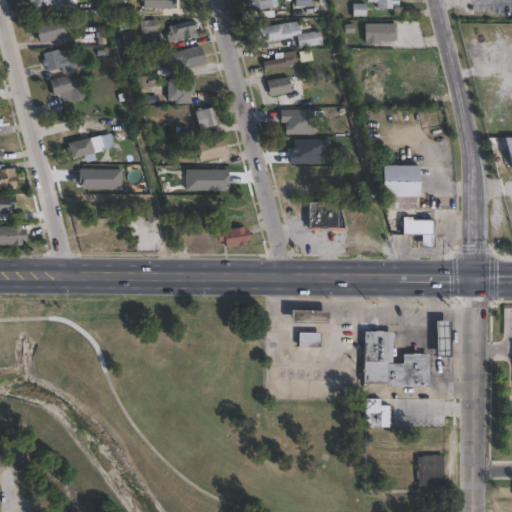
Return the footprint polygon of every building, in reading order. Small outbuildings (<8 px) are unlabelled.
[(55,0),(56,3),(35,9),(35,7),(32,8),(29,0),(55,0)] [(141,0),(142,8),(175,8),(174,0),(141,0)] [(270,0),(272,7),(252,12),(251,7),(247,8),(246,0),(270,0)] [(399,0),(399,5),(394,5),(394,8),(377,8),(377,2),(367,2),(367,0),(399,0)] [(59,18),(59,20),(63,19),(67,34),(63,35),(64,37),(40,44),(35,25),(59,18)] [(158,31),(142,33),(140,21),(156,18),(158,31)] [(197,35),(170,43),(167,35),(171,34),(169,26),(193,19),(197,35)] [(293,38),(262,43),(261,41),(257,42),(255,30),(259,29),(259,28),(299,21),(301,34),(296,35),(296,36),(293,36),(293,38)] [(379,44),(364,44),(364,23),(396,24),(396,41),(379,41),(379,44)] [(323,44),(299,49),(297,35),(320,31),(323,44)] [(206,63),(181,70),(179,63),(176,64),(173,53),(201,45),(206,63)] [(68,48),(72,63),(74,63),(76,70),(63,73),(62,67),(46,71),(43,60),(45,60),(44,53),(59,49),(59,50),(68,48)] [(297,65),(264,71),(262,61),(284,58),(283,53),(295,51),(297,65)] [(68,74),(70,81),(82,78),(87,97),(60,104),(58,95),(54,96),(49,80),(68,74)] [(288,77),(291,91),(270,96),(267,81),(281,78),(282,78),(288,77)] [(195,79),(195,93),(191,93),(191,103),(175,103),(175,100),(167,100),(167,79),(195,79)] [(213,107),(214,110),(217,109),(221,121),(217,122),(218,125),(201,130),(196,112),(213,107)] [(105,150),(72,158),(68,143),(101,135),(105,150)] [(229,154),(200,161),(197,149),(200,148),(198,141),(224,135),(229,154)] [(316,154),(286,161),(283,151),(285,150),(283,143),(311,135),(316,154)] [(386,197),(382,197),(383,166),(420,166),(419,197),(386,197)] [(0,171),(1,171),(0,170),(15,168),(17,185),(0,187),(0,171)] [(0,198),(18,197),(20,215),(0,216),(0,198)] [(240,197),(245,213),(227,218),(225,211),(220,212),(217,204),(240,197)] [(342,229),(309,229),(309,203),(336,204),(342,229)] [(379,224),(378,247),(362,247),(362,225),(359,225),(360,214),(374,214),(374,224),(379,224)] [(434,221),(434,248),(421,248),(421,236),(403,236),(403,220),(434,221)] [(0,225),(22,225),(22,228),(26,228),(26,240),(22,240),(22,244),(0,245),(0,225)] [(244,227),(245,230),(249,230),(251,240),(247,241),(248,244),(227,248),(226,241),(220,242),(218,232),(244,227)] [(330,312),(330,323),(291,322),(292,310),(330,312)] [(449,356),(434,356),(433,319),(448,319),(449,356)] [(390,361),(401,361),(401,352),(426,352),(426,384),(386,384),(386,382),(362,382),(361,331),(390,331),(390,361)] [(322,333),(321,347),(299,346),(299,332),(322,333)] [(378,397),(378,404),(388,404),(388,426),(363,425),(363,397),(378,397)] [(443,455),(442,488),(420,487),(421,454),(443,455)]
